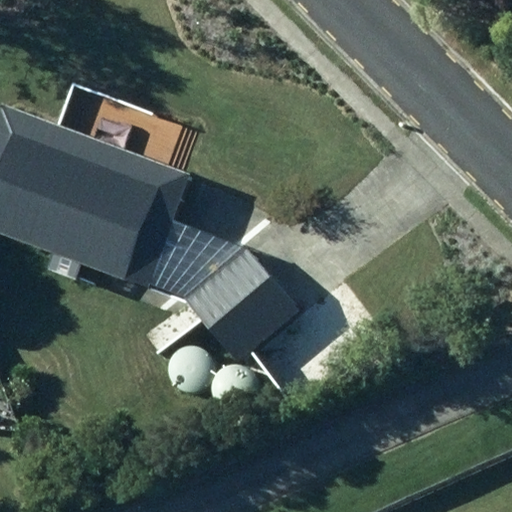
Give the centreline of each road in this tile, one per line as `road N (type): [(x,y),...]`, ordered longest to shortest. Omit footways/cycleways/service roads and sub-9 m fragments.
road 1 (unknown): [(511,187),(273,323),(0,441)]
road 2 (residential): [(323,0),(511,185)]
